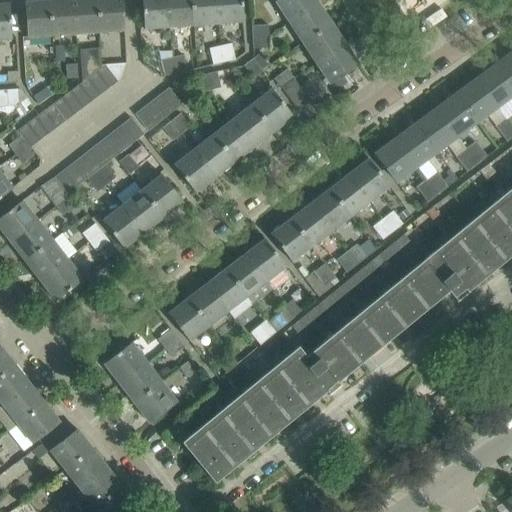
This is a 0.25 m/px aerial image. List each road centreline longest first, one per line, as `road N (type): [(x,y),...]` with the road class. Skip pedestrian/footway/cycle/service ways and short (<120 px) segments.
road 1 (residential): [(43,346),(511,5)]
road 2 (unclassified): [(211,511),(511,277)]
road 3 (unclassified): [(158,511),(43,346)]
